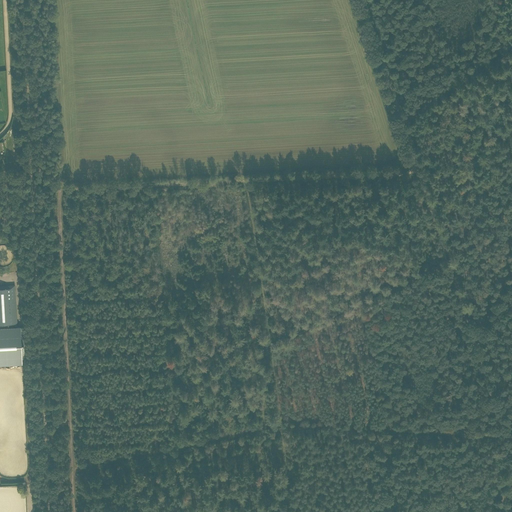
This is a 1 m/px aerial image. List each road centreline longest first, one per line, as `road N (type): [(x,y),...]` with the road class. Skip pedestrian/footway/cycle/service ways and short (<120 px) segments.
road 1 (track): [(58,192),(73,468),(280,425),(389,429)]
road 2 (track): [(417,173),(58,192)]
road 3 (track): [(33,192),(49,511)]
road 4 (track): [(505,437),(417,173)]
road 5 (track): [(417,173),(363,0)]
